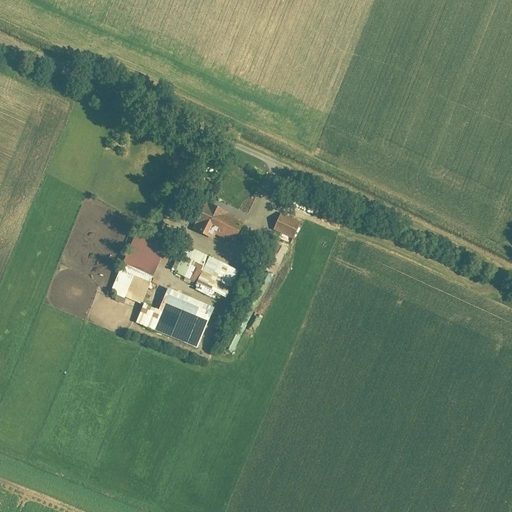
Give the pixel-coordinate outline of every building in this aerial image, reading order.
[(249,222),(209,203),(196,230),(216,239),(218,234),(239,244),(249,222)] [(302,223),(283,214),(276,230),(295,238),(302,223)] [(170,245),(139,232),(113,291),(145,304),(170,245)] [(190,246),(178,272),(199,282),(212,257),(190,246)] [(244,273),(212,257),(199,282),(198,284),(231,300),(244,273)] [(217,307),(172,288),(162,310),(148,304),(140,323),(199,348),(217,307)]
